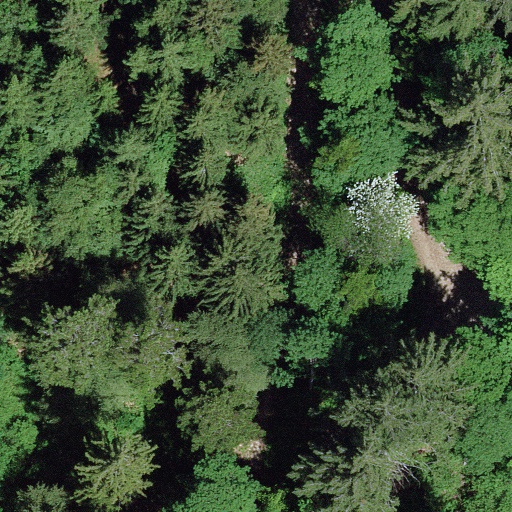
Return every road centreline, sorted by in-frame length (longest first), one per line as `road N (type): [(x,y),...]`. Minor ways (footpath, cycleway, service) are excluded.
road 1 (track): [(396,0),(399,84),(424,227),(473,319)]
road 2 (track): [(304,511),(359,411),(401,371),(473,319),(511,328)]
